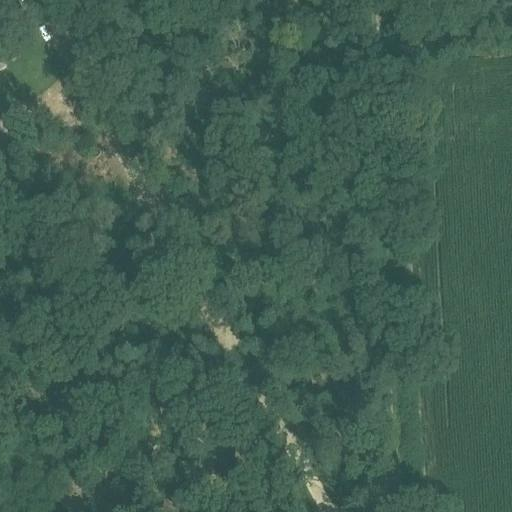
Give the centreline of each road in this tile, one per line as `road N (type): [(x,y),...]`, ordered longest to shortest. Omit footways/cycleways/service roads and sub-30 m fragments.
road 1 (track): [(332,511),(31,0)]
road 2 (track): [(363,0),(385,511)]
